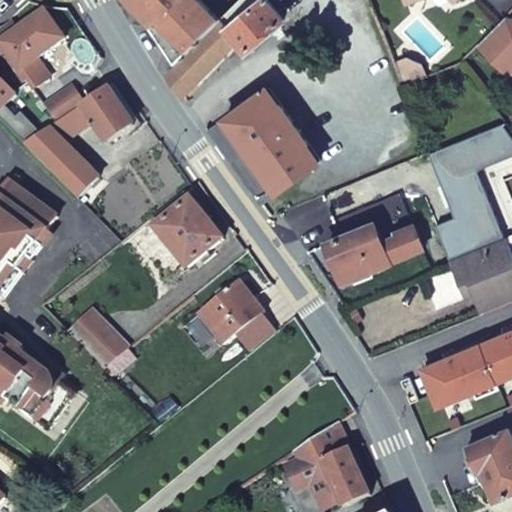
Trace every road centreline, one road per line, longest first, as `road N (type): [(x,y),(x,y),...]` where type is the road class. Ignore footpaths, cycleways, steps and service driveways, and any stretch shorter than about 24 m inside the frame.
road 1 (residential): [(94,0),(324,315),(430,511)]
road 2 (unknown): [(336,337),(137,511)]
